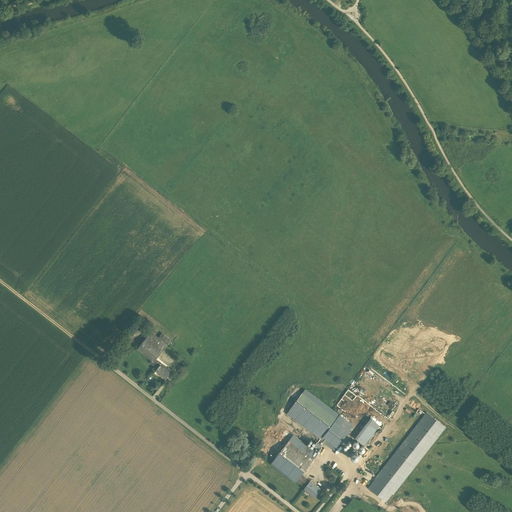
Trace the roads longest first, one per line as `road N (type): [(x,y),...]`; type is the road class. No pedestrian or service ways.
road 1 (track): [(0,73),(260,276)]
road 2 (track): [(511,470),(260,276)]
road 3 (track): [(327,0),(401,73),(460,179),(511,239)]
road 4 (track): [(98,356),(0,280)]
